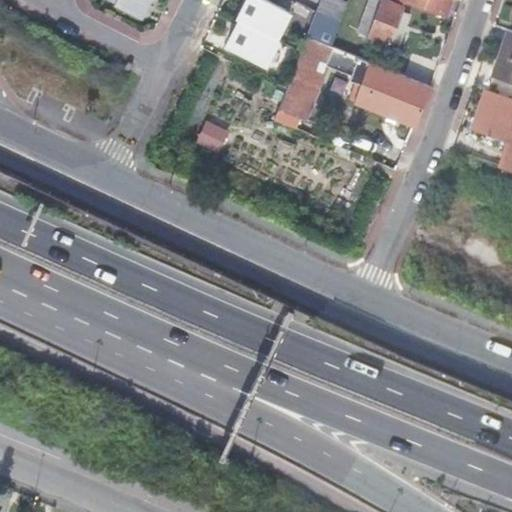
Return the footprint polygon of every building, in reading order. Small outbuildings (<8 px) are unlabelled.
[(119,0),(117,4),(141,16),(149,0),(119,0)] [(239,6),(219,45),(251,62),(279,5),(274,2),(270,4),(271,1),(269,0),(251,0),(246,10),(239,6)] [(343,0),(321,0),(318,11),(340,22),(347,2),(343,0)] [(369,11),(372,0),(359,0),(348,33),(360,38),(369,11)] [(379,15),(383,1),(378,0),(372,0),(369,11),(379,15)] [(403,6),(387,0),(383,0),(383,1),(379,15),(371,37),(391,44),(403,6)] [(446,20),(452,0),(401,0),(441,14),(439,18),(446,20)] [(340,22),(318,11),(308,37),(332,46),(340,22)] [(417,126),(431,86),(337,49),(332,46),(308,37),(290,82),(289,85),(287,90),(275,121),(296,129),(300,120),(305,121),(327,66),(352,76),(351,82),(357,84),(351,100),(417,126)] [(511,37),(493,93),(511,99),(511,37)] [(511,99),(493,93),(489,92),(475,132),(511,144),(505,163),(511,165),(511,99)]
